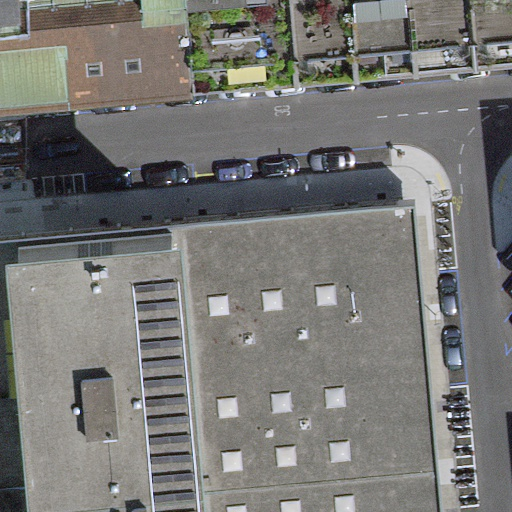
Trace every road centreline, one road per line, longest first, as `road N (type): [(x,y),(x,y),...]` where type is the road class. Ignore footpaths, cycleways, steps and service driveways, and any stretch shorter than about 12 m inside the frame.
road 1 (residential): [(469,109),(0,152)]
road 2 (residential): [(510,511),(469,109)]
